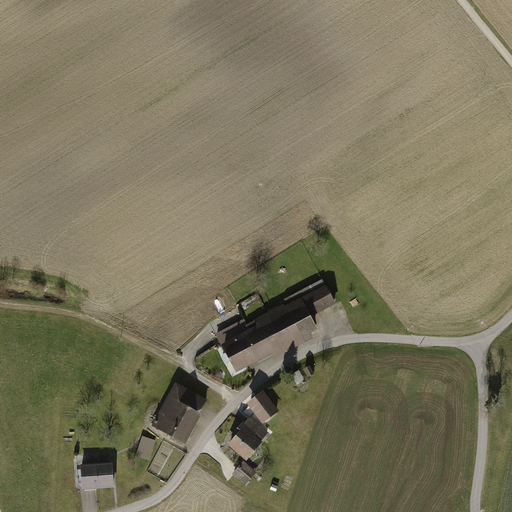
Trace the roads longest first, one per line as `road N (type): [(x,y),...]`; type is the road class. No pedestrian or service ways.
road 1 (unclassified): [(124,511),(161,498),(236,399),(279,367),(321,346),(370,338),(481,343),(511,315)]
road 2 (track): [(0,303),(92,320),(236,399)]
road 3 (track): [(479,511),(481,343)]
